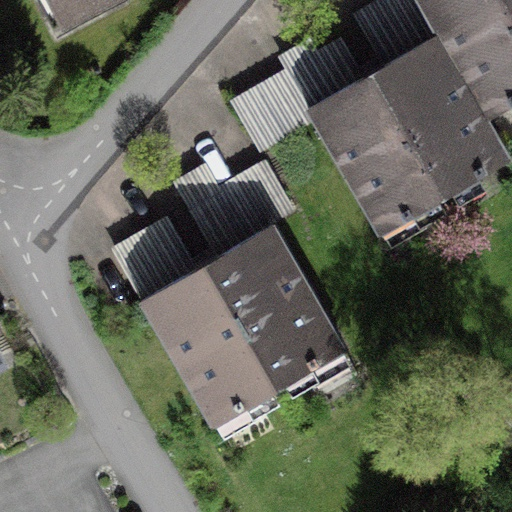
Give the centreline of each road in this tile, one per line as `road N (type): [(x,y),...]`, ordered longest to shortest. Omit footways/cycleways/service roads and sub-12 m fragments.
road 1 (residential): [(177,511),(11,230)]
road 2 (residential): [(225,0),(120,123)]
road 3 (residential): [(120,123),(11,230)]
